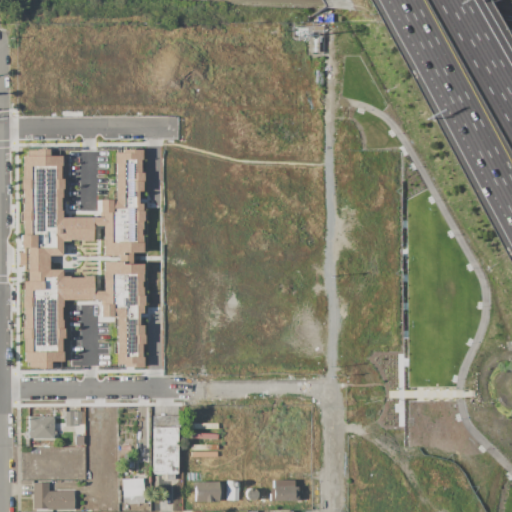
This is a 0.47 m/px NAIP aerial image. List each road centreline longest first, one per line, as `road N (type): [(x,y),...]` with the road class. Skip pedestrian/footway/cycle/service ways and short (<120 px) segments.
road 1 (residential): [(329,70),(333,511)]
road 2 (residential): [(6,396),(332,393)]
road 3 (residential): [(0,196),(6,511)]
road 4 (motorway): [(404,0),(511,196)]
road 5 (residential): [(0,125),(173,123)]
road 6 (motorway): [(511,105),(452,0)]
